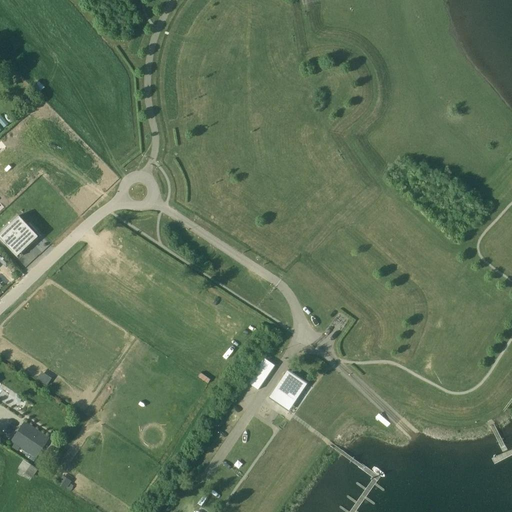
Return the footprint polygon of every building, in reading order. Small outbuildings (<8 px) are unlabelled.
[(0,232),(0,239),(17,258),(41,236),(29,223),(27,225),(18,215),(0,232)] [(247,383),(257,390),(274,366),(263,358),(247,383)] [(287,370),(268,398),(288,411),(307,383),(287,370)] [(38,425),(28,418),(26,422),(24,420),(24,421),(10,442),(35,459),(49,438),(48,437),(50,434),(46,431),(44,434),(36,429),(38,425)] [(23,460),(17,468),(32,478),(37,470),(23,460)]
